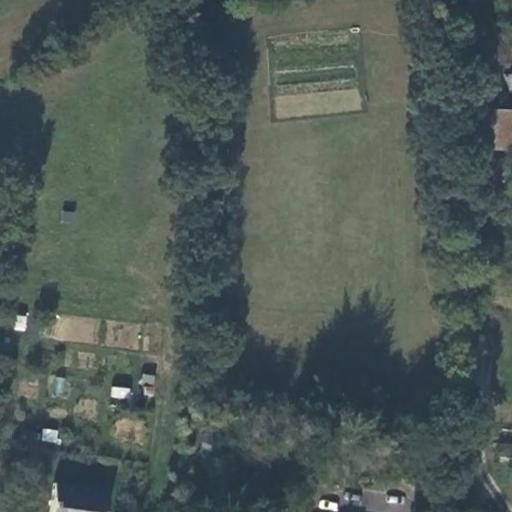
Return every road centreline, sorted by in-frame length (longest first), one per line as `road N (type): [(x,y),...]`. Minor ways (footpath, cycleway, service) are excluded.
road 1 (track): [(152,511),(164,401),(160,285)]
road 2 (unknown): [(482,390),(484,469),(510,511)]
